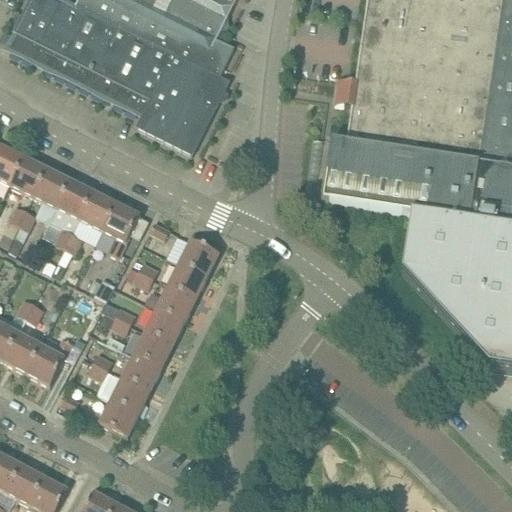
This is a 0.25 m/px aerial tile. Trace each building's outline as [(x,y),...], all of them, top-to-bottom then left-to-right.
[(81,0),(77,10),(56,0),(31,0),(7,52),(143,119),(136,132),(192,160),(229,86),(220,81),(234,53),(216,44),(238,0),(81,0)] [(489,374),(511,377),(511,0),(368,0),(355,88),(349,87),(338,85),(335,109),(352,111),(346,148),(331,145),(322,206),(411,220),(402,280),(489,374)] [(0,153),(0,185),(9,190),(23,162),(1,151),(0,153)] [(9,190),(33,202),(47,174),(23,162),(9,190)] [(33,202),(43,207),(56,213),(70,186),(47,174),(33,202)] [(80,225),(94,198),(70,186),(56,213),(48,229),(50,230),(62,235),(55,249),(65,254),(73,239),(80,225)] [(80,225),(103,236),(117,209),(94,198),(80,225)] [(140,221),(117,209),(103,236),(117,243),(110,258),(119,263),(140,221)] [(8,227),(20,233),(27,217),(16,211),(8,227)] [(27,217),(20,233),(29,237),(36,222),(35,222),(35,221),(27,217)] [(170,235),(154,228),(150,237),(165,245),(170,235)] [(73,239),(65,254),(75,260),(83,245),(73,239)] [(17,260),(23,248),(15,243),(9,256),(17,260)] [(191,246),(179,269),(207,283),(219,260),(191,246)] [(55,269),(48,266),(43,275),(50,279),(55,269)] [(143,267),(138,277),(154,285),(159,274),(143,267)] [(59,268),(53,280),(60,284),(66,271),(59,268)] [(196,306),(207,283),(179,269),(168,292),(196,306)] [(149,295),(154,285),(138,277),(133,288),(149,295)] [(116,291),(103,284),(93,302),(106,308),(116,291)] [(184,328),(196,306),(168,292),(156,315),(184,328)] [(103,310),(89,303),(83,313),(98,321),(103,310)] [(16,319),(26,324),(34,310),(23,304),(16,319)] [(44,315),(34,310),(26,324),(36,330),(44,315)] [(115,323),(131,330),(136,320),(120,312),(115,323)] [(173,351),(184,328),(156,315),(145,337),(173,351)] [(126,341),(131,330),(115,323),(104,318),(97,334),(105,337),(108,330),(111,331),(110,333),(126,341)] [(4,366),(27,379),(42,351),(29,344),(36,330),(26,324),(19,338),(4,366)] [(0,364),(4,366),(19,338),(9,333),(0,328),(0,364)] [(162,374),(173,351),(145,337),(133,360),(162,374)] [(121,354),(125,348),(110,341),(107,347),(121,354)] [(81,353),(84,347),(76,343),(73,349),(81,353)] [(56,359),(42,351),(27,379),(50,391),(73,349),(64,344),(56,359)] [(97,359),(93,369),(108,376),(114,366),(98,358),(97,359)] [(150,397),(162,374),(133,360),(122,383),(150,397)] [(103,386),(108,376),(93,369),(88,378),(103,386)] [(139,420),(150,397),(122,383),(111,406),(139,420)] [(79,407),(64,399),(59,409),(74,417),(79,407)] [(127,443),(139,420),(111,406),(99,429),(127,443)] [(0,494),(5,497),(7,498),(22,471),(0,459),(0,494)] [(22,471),(7,498),(17,503),(30,510),(45,483),(22,471)] [(59,511),(68,495),(45,483),(30,510),(33,511),(59,511)] [(115,511),(117,510),(94,497),(86,511),(115,511)]
